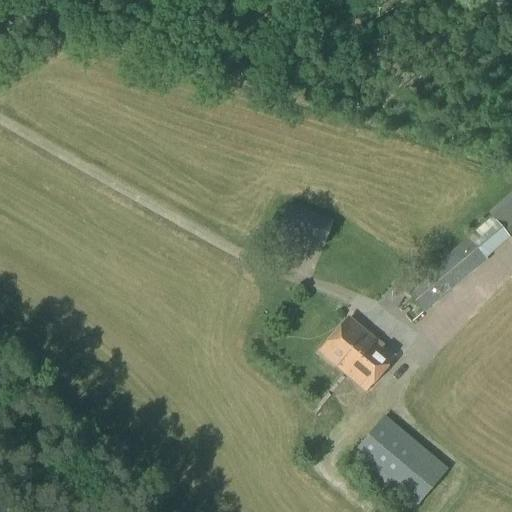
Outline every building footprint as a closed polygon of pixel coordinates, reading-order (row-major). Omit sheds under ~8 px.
[(481,259),(508,237),(511,233),(511,202),(492,219),(494,220),(467,242),(405,294),(423,316),(485,264),(481,259)] [(286,205),(276,231),(322,249),(331,227),(332,222),(286,205)] [(347,378),(374,346),(347,323),(320,355),(347,378)] [(365,394),(392,361),(374,346),(347,378),(365,394)] [(414,511),(447,472),(384,420),(352,459),(414,511)]
